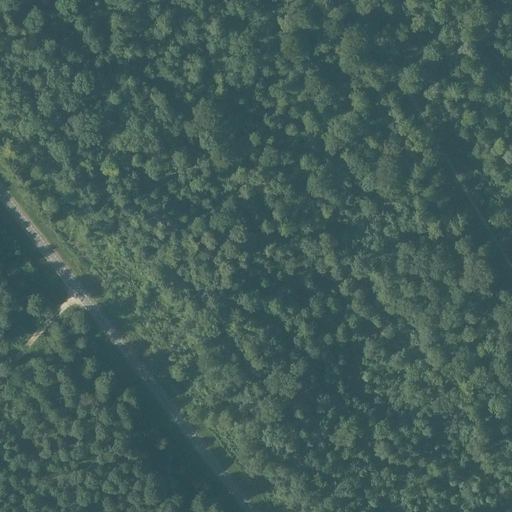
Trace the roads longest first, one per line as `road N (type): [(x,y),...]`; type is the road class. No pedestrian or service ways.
road 1 (tertiary): [(248,511),(0,191)]
road 2 (track): [(348,0),(511,273)]
